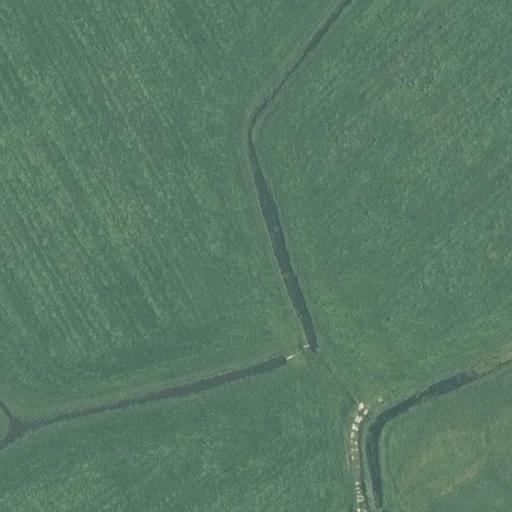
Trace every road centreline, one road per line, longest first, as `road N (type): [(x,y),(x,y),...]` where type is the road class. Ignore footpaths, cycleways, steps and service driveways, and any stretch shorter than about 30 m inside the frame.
road 1 (track): [(220,113),(220,171),(285,329),(310,376),(354,418)]
road 2 (track): [(511,326),(354,418),(362,511)]
